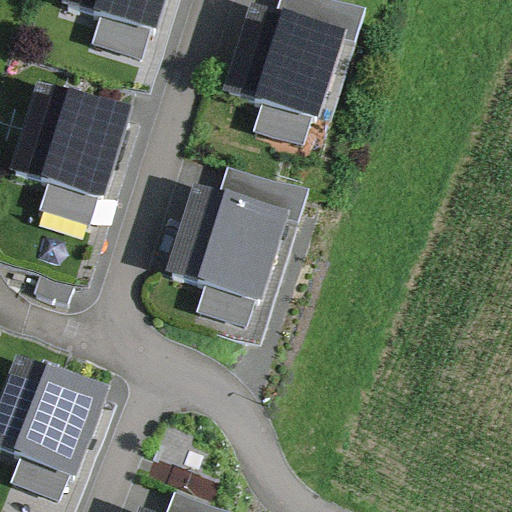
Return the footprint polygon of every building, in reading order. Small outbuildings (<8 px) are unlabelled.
[(67,0),(63,15),(100,27),(93,49),(141,64),(149,39),(156,41),(169,0),(67,0)] [(252,16),(224,101),(262,113),(254,136),(302,152),(310,127),(318,130),(345,47),(353,49),(363,18),(308,0),(282,0),(275,23),(252,16)] [(38,95),(11,182),(46,193),(40,213),(91,229),(98,206),(104,208),(131,124),(38,95)] [(172,283),(205,293),(198,315),(244,329),(251,307),(258,309),(285,223),(297,226),(306,198),(230,174),(220,206),(198,199),(172,283)] [(0,407),(0,456),(21,465),(12,487),(59,506),(68,485),(76,488),(110,401),(17,364),(0,407)] [(208,511),(177,499),(171,511),(208,511)]
